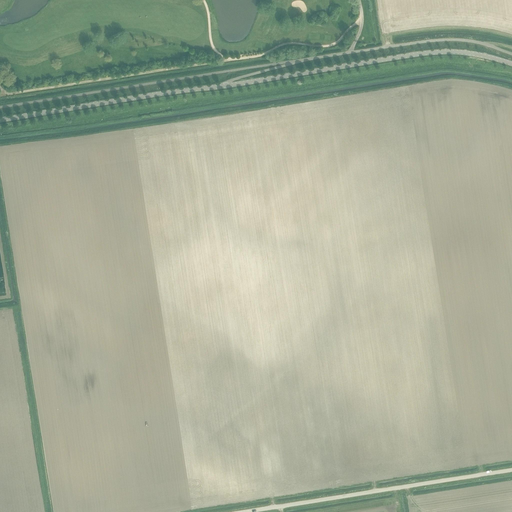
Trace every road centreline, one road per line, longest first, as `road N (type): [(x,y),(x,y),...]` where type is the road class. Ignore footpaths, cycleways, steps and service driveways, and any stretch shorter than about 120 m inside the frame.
road 1 (tertiary): [(0,120),(409,54),(469,52),(511,63)]
road 2 (unclassified): [(511,470),(245,511)]
